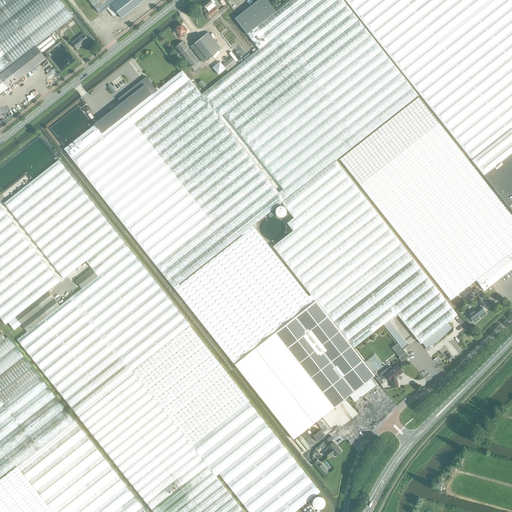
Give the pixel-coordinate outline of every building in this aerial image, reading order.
[(0,0),(0,74),(36,46),(74,16),(60,0),(0,0)] [(88,0),(100,14),(107,9),(111,5),(117,0),(88,0)] [(117,0),(111,5),(122,19),(145,0),(117,0)] [(215,3),(213,0),(211,0),(211,1),(210,0),(209,0),(203,5),(208,11),(215,6),(213,4),(215,3)] [(342,0),(290,0),(276,12),(247,34),(259,49),(205,91),(289,197),(336,160),(418,96),(342,0)] [(266,0),(258,0),(235,19),(247,34),(276,12),(266,0)] [(511,0),(345,0),(442,123),(484,175),(511,153),(511,0)] [(208,19),(212,16),(219,11),(216,7),(205,15),(208,19)] [(187,35),(185,32),(186,31),(181,25),(175,30),(180,36),(182,35),(183,37),(187,35)] [(221,32),(228,40),(231,38),(232,39),(235,37),(233,35),(234,34),(228,27),(221,32)] [(221,48),(218,44),(208,32),(190,46),(203,62),(221,48)] [(83,33),(72,42),(76,48),(88,39),(83,33)] [(187,43),(185,44),(183,41),(176,47),(194,71),(201,65),(188,48),(189,47),(187,43)] [(0,74),(0,94),(46,58),(36,46),(0,74)] [(231,54),(233,56),(223,63),(227,70),(239,61),(239,60),(241,58),(236,51),(231,54)] [(220,61),(213,67),(219,74),(226,68),(220,61)] [(182,70),(157,90),(102,134),(95,125),(64,149),(173,288),(282,203),(284,200),(182,70)] [(102,134),(157,90),(146,77),(118,99),(121,103),(94,124),(95,125),(102,134)] [(206,85),(202,80),(197,83),(202,89),(206,85)] [(451,300),(476,280),(508,256),(511,261),(511,253),(511,252),(511,251),(511,215),(418,97),(339,159),(451,300)] [(508,206),(511,202),(511,153),(484,175),(508,206)] [(166,295),(59,159),(4,203),(64,278),(86,261),(92,268),(76,281),(82,289),(60,306),(48,291),(60,281),(0,206),(0,317),(5,324),(8,322),(14,330),(21,325),(27,332),(17,339),(77,415),(134,370),(135,371),(191,327),(166,296),(166,295)] [(336,160),(289,197),(284,200),(282,203),(294,218),(287,223),(293,230),(273,246),(353,348),(383,324),(403,349),(409,345),(389,320),(397,314),(421,344),(422,342),(423,342),(448,323),(448,322),(457,315),(336,160)] [(279,206),(278,206),(277,207),(276,208),(276,209),(275,210),(275,211),(275,212),(275,213),(276,214),(276,215),(277,216),(278,216),(279,217),(280,217),(281,217),(282,217),(283,216),(284,216),(285,215),(285,214),(286,213),(286,212),(286,211),(286,210),(286,209),(285,208),(285,207),(284,207),(283,206),(282,206),(281,206),(280,206),(279,206)] [(285,230),(285,228),(285,226),(284,224),(282,222),(281,221),(279,220),(277,219),(274,219),(272,219),(270,220),(268,221),(267,222),(265,224),(264,226),(264,228),(264,230),(264,232),(264,234),(265,236),(267,237),(268,239),(270,240),(272,241),(274,241),(276,241),(277,241),(279,240),(281,239),(282,237),(284,236),(285,234),(285,232),(285,230)] [(175,289),(234,364),(294,440),(316,422),(354,393),(373,378),(253,227),(175,289)] [(511,268),(511,261),(508,256),(476,280),(484,291),(511,268)] [(480,305),(470,313),(468,315),(473,321),(484,311),(481,307),(485,304),(481,299),(478,301),(480,305)] [(451,328),(448,323),(422,342),(426,347),(432,343),(433,345),(433,346),(451,328)] [(225,371),(191,327),(135,371),(217,475),(219,474),(249,511),(294,511),(295,511),(320,492),(225,371)] [(0,479),(17,466),(18,465),(74,420),(8,336),(5,338),(0,342),(0,479)] [(399,357),(399,358),(402,362),(408,356),(405,352),(399,357)] [(396,376),(400,373),(402,372),(397,365),(393,368),(391,367),(390,367),(388,368),(387,369),(386,370),(386,371),(387,373),(385,374),(391,381),(391,387),(398,386),(396,376)] [(217,475),(135,371),(134,370),(77,415),(153,511),(244,511),(216,476),(217,475)] [(363,405),(354,393),(316,422),(325,434),(363,405)] [(147,511),(74,420),(18,465),(54,511),(147,511)] [(314,426),(310,429),(314,434),(318,431),(314,426)] [(321,430),(313,436),(317,441),(324,435),(321,430)] [(302,449),(304,451),(309,447),(299,436),(295,440),(299,445),(301,443),(304,447),(302,449)] [(341,451),(334,442),(327,447),(329,449),(325,452),(329,458),(333,454),(335,456),(341,451)] [(322,464),(319,466),(326,475),(329,472),(322,464)] [(54,511),(18,465),(17,466),(0,479),(0,511),(54,511)] [(320,497),(319,496),(317,497),(316,497),(315,497),(314,498),(314,499),(313,500),(313,501),(312,502),(312,503),(313,504),(313,505),(314,506),(314,507),(315,508),(316,508),(317,509),(319,509),(320,509),(321,508),(322,508),(323,507),(324,506),(324,505),(325,504),(325,503),(325,502),(325,501),(324,500),(324,499),(323,498),(322,497),(321,497),(320,497)]
